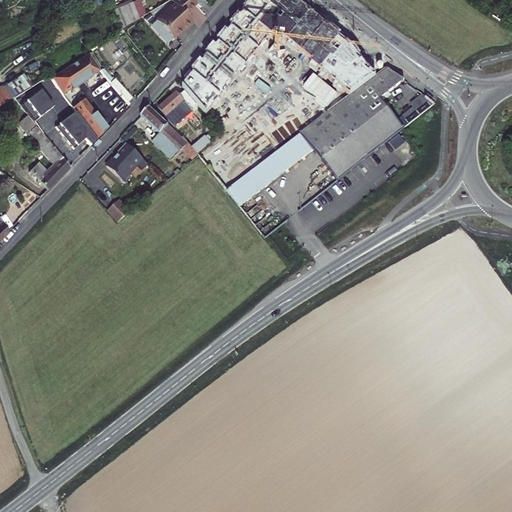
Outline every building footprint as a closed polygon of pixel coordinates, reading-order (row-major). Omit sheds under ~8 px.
[(86,10),(98,4),(95,0),(87,0),(82,3),(86,10)] [(185,14),(196,4),(192,0),(170,0),(171,0),(176,6),(168,13),(166,11),(156,21),(173,40),(182,31),(192,22),(185,14)] [(254,0),(184,85),(207,114),(274,33),(352,96),(377,77),(361,63),(352,48),(293,0),(254,0)] [(192,0),(200,8),(206,3),(202,0),(192,0)] [(139,20),(131,1),(122,4),(131,24),(139,20)] [(121,30),(131,24),(122,4),(117,6),(112,8),(121,30)] [(89,55),(51,80),(62,95),(77,86),(100,71),(89,55)] [(313,151),(338,181),(409,125),(402,117),(397,121),(380,100),(381,100),(388,94),(396,87),(403,81),(387,69),(377,77),(352,96),(328,114),(273,155),(286,172),(313,151)] [(113,81),(104,70),(101,72),(110,83),(113,81)] [(110,83),(128,103),(132,99),(115,79),(113,81),(110,83)] [(21,93),(15,83),(8,87),(15,98),(21,93)] [(15,98),(8,87),(0,92),(0,94),(6,103),(14,98),(15,98)] [(20,105),(32,122),(52,109),(40,91),(20,105)] [(158,109),(172,125),(175,123),(173,120),(182,113),(184,116),(191,110),(177,93),(167,101),(158,109)] [(381,100),(383,102),(390,96),(388,94),(381,100)] [(86,128),(96,141),(106,130),(84,99),(72,108),(73,110),(75,113),(86,128)] [(402,117),(409,125),(428,110),(419,103),(402,117)] [(152,143),(172,161),(180,153),(175,147),(182,138),(150,109),(145,114),(141,117),(160,134),(152,143)] [(90,147),(96,141),(86,128),(75,113),(74,112),(55,128),(74,150),(84,141),(90,147)] [(175,123),(176,124),(185,117),(184,116),(182,113),(173,120),(175,123)] [(54,167),(47,173),(37,164),(29,172),(47,190),(54,184),(70,167),(63,159),(44,137),(43,137),(36,127),(29,118),(19,127),(54,167)] [(189,144),(192,148),(202,140),(194,131),(185,140),(189,144)] [(202,140),(207,147),(211,144),(206,137),(202,140)] [(192,148),(198,155),(207,147),(202,140),(192,148)] [(143,160),(126,144),(116,154),(118,156),(114,160),(107,167),(123,182),(143,160)] [(184,149),(192,159),(198,155),(192,148),(189,144),(184,149)] [(255,169),(268,186),(286,172),(273,155),(255,169)] [(227,191),(240,208),(268,186),(255,169),(227,191)] [(118,223),(130,213),(119,201),(108,211),(118,223)] [(0,240),(8,232),(1,222),(0,222),(0,240)]
